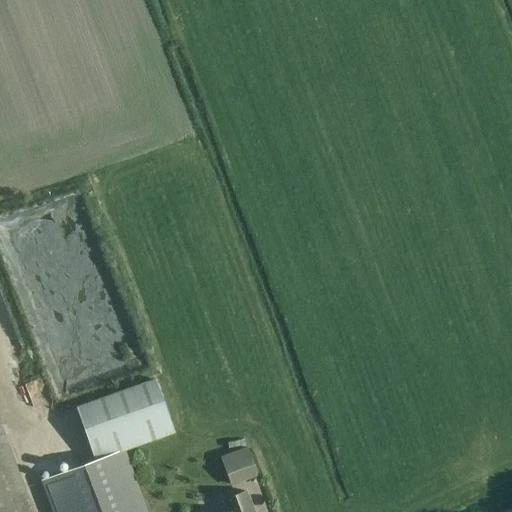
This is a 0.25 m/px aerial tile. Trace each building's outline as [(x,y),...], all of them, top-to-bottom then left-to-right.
[(75,408),(93,460),(173,432),(154,379),(75,408)] [(0,511),(31,511),(0,427),(0,511)] [(42,481),(53,511),(145,511),(122,451),(42,481)] [(220,457),(229,484),(241,480),(231,453),(220,457)] [(252,511),(245,491),(221,500),(225,511),(252,511)]
